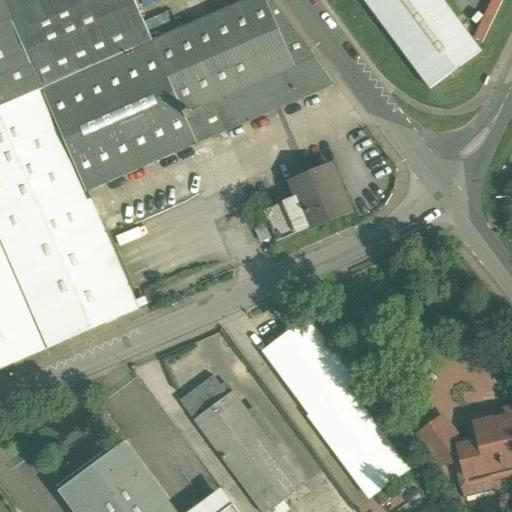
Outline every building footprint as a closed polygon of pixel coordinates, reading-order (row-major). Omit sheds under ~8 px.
[(0,0),(0,108),(42,90),(2,0),(0,0)] [(133,0),(2,0),(42,90),(43,90),(152,43),(133,0)] [(249,0),(152,43),(43,90),(87,192),(88,192),(334,85),(271,0),(249,0)] [(481,51),(442,0),(363,0),(428,87),(481,51)] [(42,90),(0,108),(0,243),(46,350),(139,310),(88,192),(87,192),(43,90),(42,90)] [(330,167),(291,184),(296,196),(261,212),(275,244),(309,229),(310,230),(349,213),(330,167)] [(0,370),(46,350),(0,243),(0,370)] [(309,318),(263,352),(286,383),(303,371),(327,403),(347,389),(397,457),(407,450),(309,318)] [(327,403),(303,371),(286,383),(310,416),(327,403)] [(273,511),(304,489),(233,394),(229,397),(214,377),(180,403),(196,423),(262,511),(273,511)] [(310,416),(309,416),(370,498),(407,471),(397,457),(347,389),(327,403),(310,416)] [(464,448),(460,449),(463,461),(470,485),(491,480),(493,479),(491,472),(511,466),(511,408),(505,410),(508,418),(493,422),(492,420),(476,424),(481,444),(464,448)] [(443,419),(420,435),(442,466),(463,461),(460,449),(464,448),(443,419)] [(176,511),(125,443),(60,492),(74,511),(176,511)] [(495,496),(491,480),(465,487),(469,504),(495,496)]
